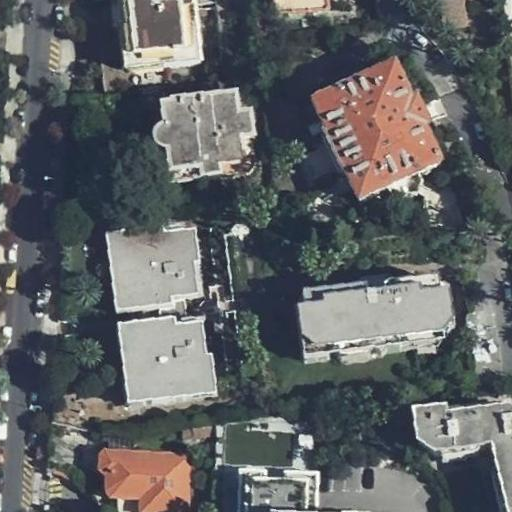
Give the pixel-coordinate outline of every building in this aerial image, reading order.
[(117,99),(167,92),(165,71),(202,66),(194,0),(119,0),(123,29),(99,36),(101,59),(106,100),(117,99)] [(332,11),(330,0),(276,0),(278,18),(332,11)] [(439,0),(443,31),(468,27),(464,0),(439,0)] [(441,165),(423,130),(429,127),(415,100),(410,102),(394,71),(392,70),(313,109),(327,139),(324,140),(342,177),(345,177),(360,206),(387,192),(390,199),(403,201),(420,193),(422,188),(422,183),(420,176),(441,165)] [(254,141),(251,116),(239,116),(236,98),(212,101),(175,104),(170,107),(164,108),(166,129),(164,132),(161,138),(161,145),(164,148),(169,152),(170,159),(172,176),(200,174),(201,182),(230,180),(229,170),(245,168),(241,142),(254,141)] [(199,244),(210,244),(208,222),(164,228),(164,236),(197,231),(199,244)] [(133,312),(197,302),(213,300),(211,281),(203,281),(202,269),(214,267),(210,244),(199,244),(197,231),(164,236),(164,228),(122,234),(125,262),(109,265),(117,314),(133,312)] [(125,262),(122,234),(106,237),(109,265),(125,262)] [(300,310),(303,328),(330,351),(339,342),(350,351),(352,355),(458,343),(452,295),(450,277),(369,286),(310,293),(311,307),(300,310)] [(135,330),(200,320),(197,302),(133,312),(135,330)] [(215,319),(200,320),(135,330),(118,333),(126,382),(142,380),(144,408),(188,402),(187,394),(219,391),(218,375),(229,373),(226,354),(214,354),(212,343),(219,342),(215,319)] [(330,351),(303,328),(306,360),(352,355),(350,351),(339,342),(330,351)] [(233,397),(229,373),(218,375),(219,391),(187,394),(188,402),(233,397)] [(142,380),(126,382),(130,410),(144,408),(142,380)] [(511,511),(511,413),(509,414),(509,410),(447,417),(446,411),(413,415),(417,446),(434,458),(439,457),(445,461),(476,458),(480,453),(492,450),(496,471),(492,476),(499,511),(511,511)] [(215,431),(216,420),(189,424),(185,424),(184,434),(215,431)] [(52,435),(48,473),(81,473),(83,435),(52,435)] [(109,442),(109,455),(134,455),(125,442),(109,442)] [(188,511),(190,456),(134,455),(109,455),(106,454),(101,459),(101,472),(105,479),(108,479),(107,494),(115,500),(144,501),(143,511),(188,511)] [(318,511),(320,473),(283,472),(283,483),(267,482),(267,473),(239,472),(237,511),(318,511)]
